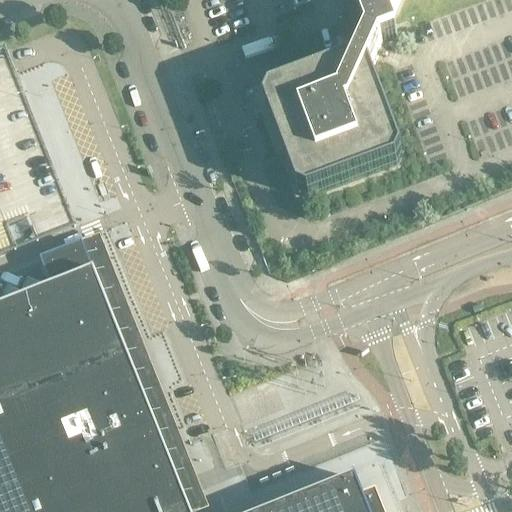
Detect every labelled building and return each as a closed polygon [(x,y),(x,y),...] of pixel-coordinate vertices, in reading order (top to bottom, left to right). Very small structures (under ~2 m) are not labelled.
[(400,0),(384,0),(378,16),(360,22),(367,39),(356,63),(369,70),(380,46),(397,39),(391,22),(400,0)] [(0,51),(0,257),(75,227),(4,50),(0,51)] [(320,61),(283,76),(287,86),(325,72),(320,61)] [(270,95),(265,106),(297,194),(308,199),(397,166),(402,155),(369,70),(356,63),(270,95)] [(0,511),(382,511),(376,497),(364,502),(355,480),(354,480),(354,481),(276,511),(187,511),(81,245),(0,276),(0,511)] [(481,305),(472,309),(474,314),(483,310),(481,305)] [(224,434),(181,451),(199,497),(244,479),(224,434)]
